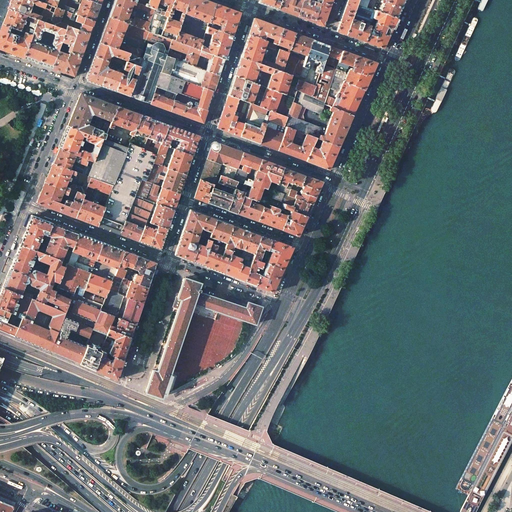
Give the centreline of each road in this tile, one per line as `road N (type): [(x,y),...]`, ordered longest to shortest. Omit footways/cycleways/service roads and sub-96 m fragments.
road 1 (trunk): [(184,511),(293,334)]
road 2 (primary): [(190,511),(223,467),(293,334)]
road 3 (primary): [(258,351),(180,471),(161,487),(132,486)]
road 4 (primary): [(374,170),(451,0)]
road 5 (primary): [(258,351),(171,511)]
road 6 (primary): [(293,334),(369,180)]
road 7 (primary): [(0,448),(50,438),(142,511)]
road 8 (unclassified): [(282,304),(229,372),(159,413)]
road 9 (residential): [(392,60),(249,8)]
road 10 (residential): [(165,259),(24,204)]
road 11 (residential): [(74,85),(208,132)]
road 12 (residential): [(208,132),(338,182)]
road 13 (trunk): [(0,423),(107,511)]
road 14 (residential): [(308,247),(185,201)]
road 15 (residential): [(249,8),(208,132)]
road 16 (residential): [(24,204),(74,85)]
road 17 (unclassified): [(117,394),(0,344)]
